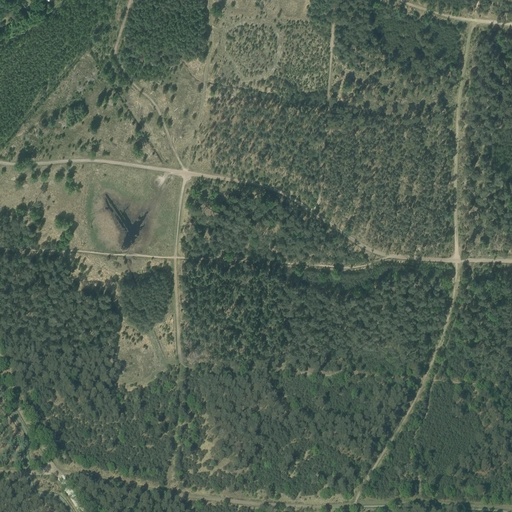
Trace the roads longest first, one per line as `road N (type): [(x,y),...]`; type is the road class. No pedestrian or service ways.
road 1 (track): [(351,507),(269,505),(78,474),(0,472)]
road 2 (track): [(180,366),(423,380)]
road 3 (track): [(456,261),(456,119),(473,21)]
road 4 (track): [(340,0),(317,213)]
road 5 (track): [(130,0),(115,53),(158,109),(184,173)]
road 6 (track): [(184,173),(174,257),(180,366)]
road 7 (track): [(0,163),(92,161),(184,173)]
road 8 (track): [(82,511),(0,375)]
road 9 (track): [(351,507),(423,380)]
road 10 (track): [(184,173),(270,187),(317,213)]
road 11 (track): [(180,366),(166,492)]
road 12 (track): [(423,380),(450,311),(456,261)]
